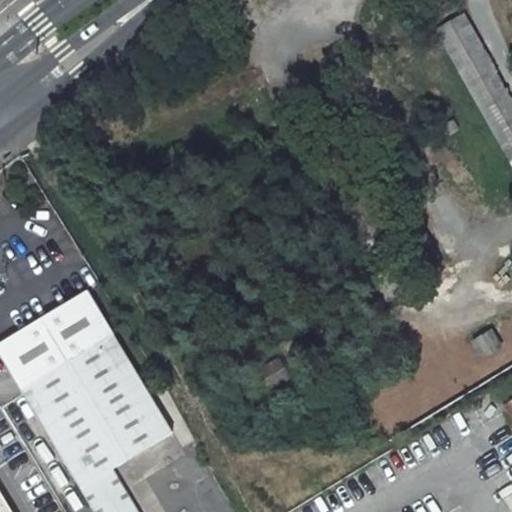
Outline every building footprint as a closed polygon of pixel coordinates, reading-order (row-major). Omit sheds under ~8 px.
[(464,18),(438,33),(448,51),(474,35),(464,18)] [(448,51),(459,69),(485,54),(474,35),(448,51)] [(339,84),(316,97),(330,120),(352,107),(339,84)] [(330,120),(340,137),(362,125),(352,107),(330,120)] [(410,212),(389,224),(412,265),(433,253),(410,212)] [(205,238),(166,261),(181,285),(220,262),(205,238)] [(0,353),(23,391),(94,511),(137,511),(112,469),(171,433),(114,336),(87,291),(0,343),(0,353)] [(490,333),(474,343),(482,357),(499,348),(490,333)] [(278,360),(239,382),(249,401),(288,379),(278,360)] [(511,400),(503,406),(511,421),(511,400)] [(0,511),(8,511),(0,497),(0,511)]
